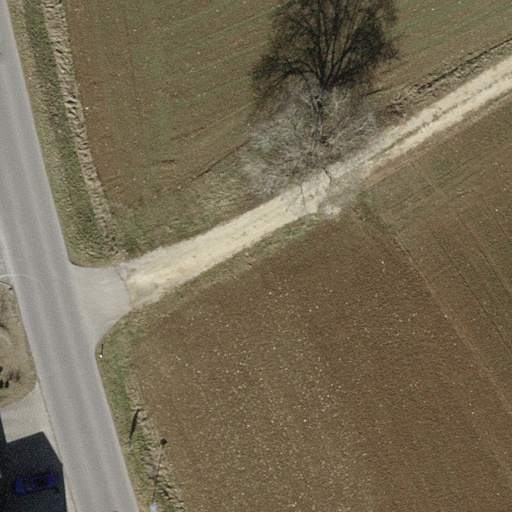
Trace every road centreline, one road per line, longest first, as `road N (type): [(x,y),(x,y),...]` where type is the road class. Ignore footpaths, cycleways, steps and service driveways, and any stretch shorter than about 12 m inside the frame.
road 1 (track): [(60,323),(256,230),(511,75)]
road 2 (tertiary): [(113,511),(0,57)]
